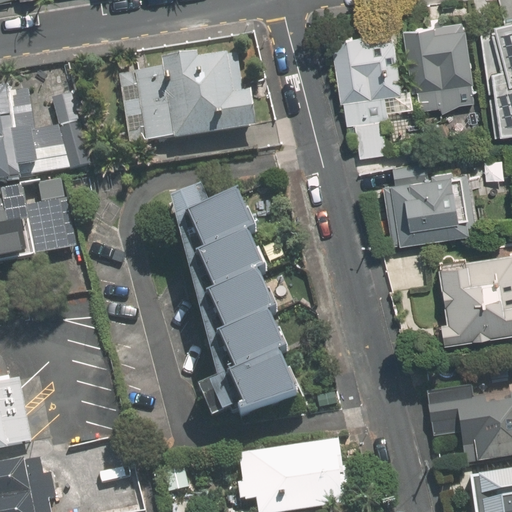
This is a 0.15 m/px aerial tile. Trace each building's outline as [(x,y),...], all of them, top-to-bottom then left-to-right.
[(411,88),(416,88),(418,112),(437,109),(439,117),(456,105),(473,103),(471,81),(473,81),(466,29),(464,29),(462,20),(403,27),(411,88)] [(511,21),(494,26),(495,32),(479,36),(489,137),(511,134),(511,21)] [(393,42),(366,45),(365,36),(335,40),(342,104),(344,104),(346,126),(355,125),(359,159),(387,156),(385,140),(412,136),(409,110),(414,110),(412,94),(399,95),(393,42)] [(164,64),(117,72),(128,142),(255,121),(248,84),(241,85),(235,50),(197,56),(196,50),(162,56),(164,64)] [(36,165),(30,129),(12,132),(5,89),(0,89),(0,184),(20,181),(18,168),(36,165)] [(426,180),(424,163),(400,166),(402,183),(392,184),(399,243),(483,232),(476,174),(426,180)] [(198,175),(168,193),(214,370),(196,380),(205,409),(244,396),(249,409),(299,394),(280,352),(287,349),(270,310),(276,307),(260,270),(267,267),(250,231),(258,228),(240,188),(210,202),(198,175)] [(3,193),(0,193),(0,263),(36,257),(35,252),(67,245),(60,211),(32,216),(27,194),(4,198),(3,193)] [(511,255),(461,264),(463,270),(443,273),(452,327),(436,328),(440,348),(511,336),(511,255)] [(2,439),(29,433),(16,371),(0,374),(0,444),(2,444),(2,439)] [(118,383),(92,388),(101,437),(127,433),(118,383)] [(511,456),(511,393),(506,396),(508,401),(493,403),(492,395),(469,399),(467,387),(426,393),(433,437),(460,432),(465,464),(511,456)] [(336,438),(236,454),(242,500),(251,498),(252,511),(285,511),(342,504),(339,483),(343,482),(336,438)] [(39,468),(36,455),(22,458),(22,455),(0,459),(0,511),(47,511),(43,492),(50,491),(46,467),(39,468)] [(191,487),(185,464),(164,470),(169,492),(191,487)] [(511,511),(511,469),(474,475),(479,511),(511,511)] [(171,511),(196,511),(194,499),(170,502),(171,511)]
